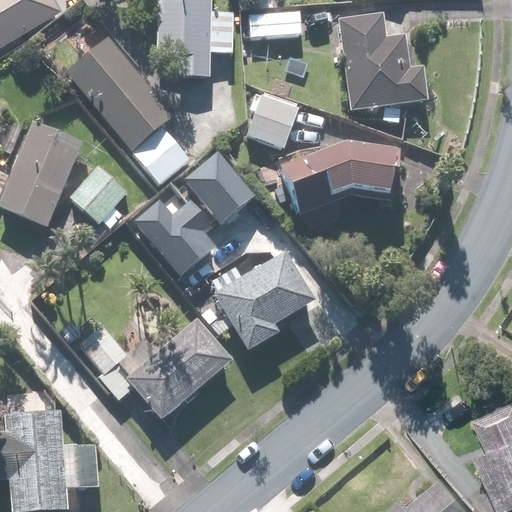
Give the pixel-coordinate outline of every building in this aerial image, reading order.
[(51,0),(0,0),(0,52),(61,16),(51,0)] [(158,0),(157,59),(181,60),(181,82),(210,83),(211,61),(211,57),(233,58),(234,15),(213,14),(213,0),(158,0)] [(301,14),(248,15),(248,42),(302,41),(301,14)] [(402,126),(399,109),(428,105),(423,72),(411,73),(407,39),(386,41),(383,17),(340,22),(352,115),(381,111),(383,128),(402,126)] [(65,76),(158,191),(172,207),(191,191),(178,175),(191,164),(163,130),(175,120),(110,40),(65,76)] [(261,100),(247,139),(285,153),(299,113),(261,100)] [(30,126),(0,205),(0,213),(48,232),(81,146),(30,126)] [(297,225),(338,213),(334,199),(351,194),(392,199),(397,154),(345,149),(280,170),(297,225)] [(186,182),(192,189),(217,218),(231,206),(256,235),(273,220),(216,156),(186,182)] [(99,229),(103,225),(111,233),(124,219),(116,211),(129,197),(100,169),(69,201),(99,229)] [(127,230),(168,279),(205,248),(191,232),(200,224),(184,205),(165,221),(153,208),(127,230)] [(248,356),(280,338),(276,329),(315,308),(287,256),(215,294),(248,356)] [(197,322),(130,378),(122,368),(130,361),(103,328),(79,348),(93,364),(88,368),(119,405),(135,391),(163,424),(233,365),(197,322)] [(7,395),(7,412),(6,437),(0,436),(0,484),(13,485),(11,511),(68,511),(69,490),(98,491),(99,450),(63,449),(64,414),(54,413),(54,406),(44,396),(7,395)] [(511,511),(511,399),(463,421),(503,511),(511,511)] [(464,511),(440,483),(405,511),(464,511)]
